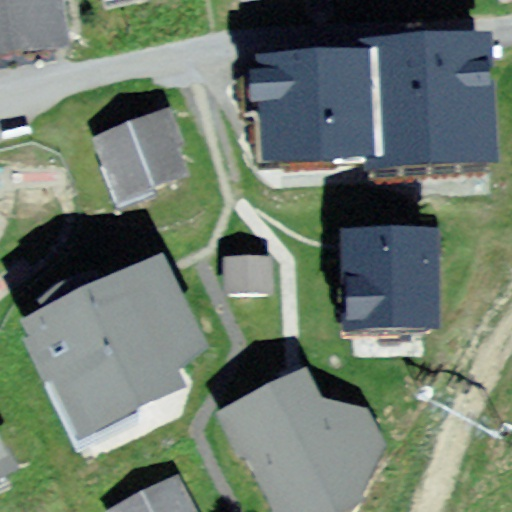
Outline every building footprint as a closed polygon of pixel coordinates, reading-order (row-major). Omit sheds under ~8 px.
[(48,0),(0,0),(0,47),(28,44),(28,42),(54,39),(48,0)] [(270,161),(333,158),(334,169),(368,167),(487,161),(482,68),(470,62),(363,67),(363,72),(266,77),(270,161)] [(157,122),(101,145),(122,201),(178,177),(157,122)] [(393,242),(369,242),(369,257),(352,257),(353,329),(377,329),(377,342),(409,341),(409,328),(428,328),(427,259),(439,259),(439,236),(392,237),(393,242)] [(267,265),(227,265),(227,295),(267,295),(267,265)] [(48,384),(61,387),(84,434),(151,402),(164,396),(166,390),(160,378),(157,372),(190,355),(185,346),(154,283),(104,306),(96,289),(75,293),(57,302),(41,316),(50,334),(37,340),(45,355),(36,360),(48,384)] [(261,411),(240,422),(230,426),(244,453),(257,457),(284,511),(330,511),(350,502),(372,455),(355,422),(314,413),(299,421),(284,389),(266,388),(257,402),(261,411)] [(183,511),(173,491),(131,511),(183,511)]
